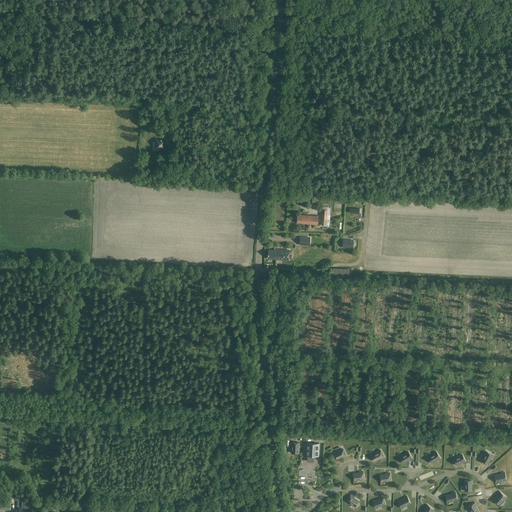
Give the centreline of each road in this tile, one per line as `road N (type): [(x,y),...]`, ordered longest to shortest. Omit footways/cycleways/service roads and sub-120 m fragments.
road 1 (tertiary): [(280,511),(257,296),(281,0)]
road 2 (track): [(511,197),(198,183),(169,151)]
road 3 (track): [(511,366),(261,354)]
road 4 (track): [(198,183),(0,174)]
